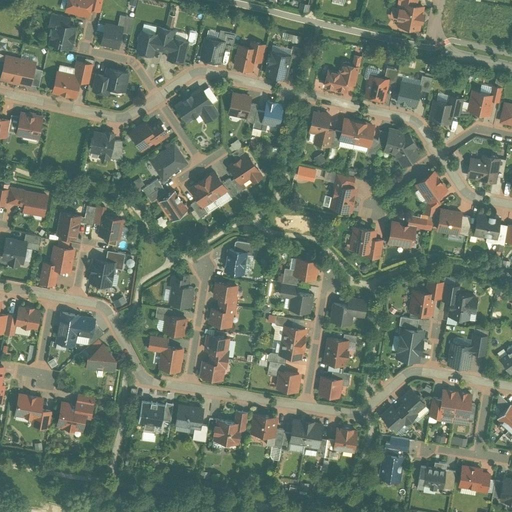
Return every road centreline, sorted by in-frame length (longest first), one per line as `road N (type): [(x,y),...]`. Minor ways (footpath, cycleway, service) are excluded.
road 1 (residential): [(434,155),(405,119),(198,68),(157,97)]
road 2 (residential): [(157,97),(116,117),(0,93)]
road 3 (residential): [(74,300),(102,309),(117,325),(146,380),(187,389)]
road 4 (residential): [(304,408),(324,280),(333,272)]
road 5 (residential): [(304,408),(364,413),(412,373),(430,375)]
road 6 (residential): [(187,389),(205,277),(195,260)]
road 7 (residential): [(487,383),(476,457),(420,448)]
road 8 (residential): [(439,0),(433,51),(511,69)]
